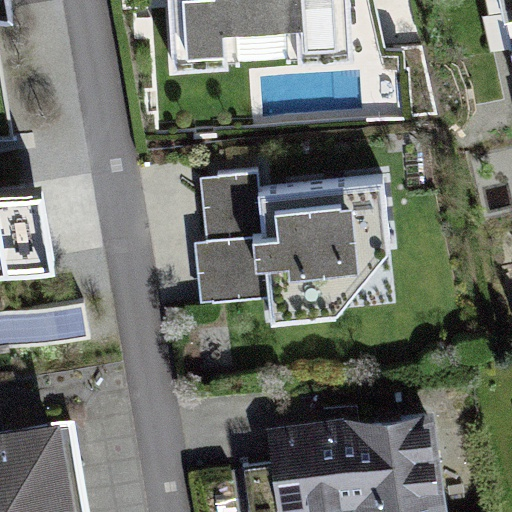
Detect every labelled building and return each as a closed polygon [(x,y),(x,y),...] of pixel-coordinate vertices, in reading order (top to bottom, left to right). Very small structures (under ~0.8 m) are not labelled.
[(147,0),(152,62),(309,53),(305,0),(147,0)] [(511,0),(472,0),(475,12),(511,4),(511,0)] [(511,42),(484,49),(496,98),(511,94),(511,42)] [(511,130),(503,132),(511,172),(511,130)] [(240,177),(187,186),(196,241),(173,245),(183,304),(245,294),(257,316),(309,314),(356,250),(345,184),(244,201),(240,177)] [(6,185),(0,186),(0,258),(19,255),(6,185)] [(424,511),(404,407),(239,439),(253,511),(261,511),(334,498),(336,511),(424,511)] [(39,511),(23,414),(0,418),(0,511),(39,511)]
